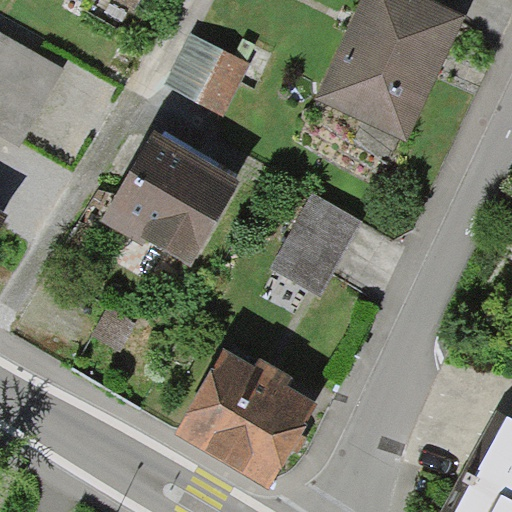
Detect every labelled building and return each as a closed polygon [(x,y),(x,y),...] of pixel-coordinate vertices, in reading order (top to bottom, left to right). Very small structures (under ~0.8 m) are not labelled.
[(109,0),(140,16),(148,0),(109,0)] [(367,0),(322,102),(409,140),(444,64),(464,19),(421,0),(367,0)] [(0,131),(23,144),(62,70),(0,36),(0,131)] [(172,90),(229,113),(251,60),(194,36),(172,90)] [(104,230),(189,274),(241,174),(156,130),(104,230)] [(324,291),(363,222),(309,191),(269,260),(324,291)] [(0,231),(12,209),(0,202),(0,231)] [(175,442),(269,495),(299,442),(316,412),(286,395),(292,384),(262,367),(256,378),(222,359),(175,442)] [(511,511),(511,421),(507,419),(458,511),(511,511)]
